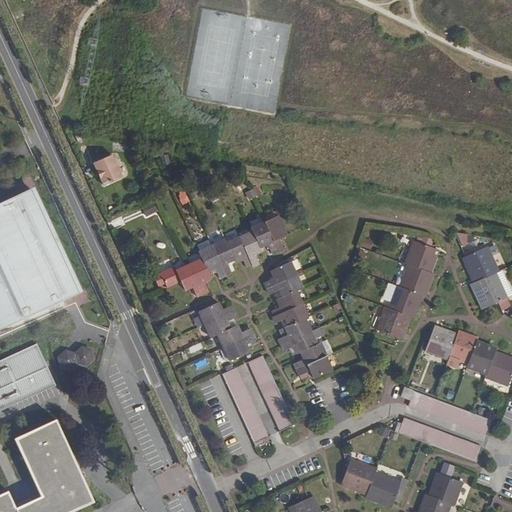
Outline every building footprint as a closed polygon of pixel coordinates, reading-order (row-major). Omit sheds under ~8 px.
[(163,165),(170,163),(167,154),(161,156),(163,165)] [(113,155),(94,163),(104,185),(123,176),(113,155)] [(0,327),(78,291),(32,189),(0,203),(0,327)] [(183,189),(176,194),(184,205),(190,200),(183,189)] [(253,189),(246,193),(249,198),(256,195),(253,189)] [(142,207),(147,216),(157,210),(152,201),(142,207)] [(278,215),(264,221),(277,250),(282,248),(278,238),(286,234),(278,215)] [(277,250),(264,221),(251,227),(253,231),(260,246),(267,243),(272,252),(277,250)] [(260,246),(253,231),(240,237),(251,262),(254,266),(258,263),(254,252),(261,250),(260,246)] [(251,262),(240,237),(227,243),(234,259),(235,259),(236,261),(243,258),(246,265),(251,262)] [(234,259),(227,243),(225,239),(212,245),(226,274),(230,271),(226,261),(234,259)] [(408,264),(430,272),(437,255),(434,255),(436,249),(415,241),(406,263),(408,264)] [(226,274),(212,245),(199,251),(202,258),(207,270),(215,266),(220,277),(226,274)] [(487,248),(466,258),(469,264),(466,265),(474,284),(495,275),(498,273),(487,248)] [(207,270),(202,258),(189,264),(202,293),(208,291),(203,280),(211,277),(207,270)] [(265,282),(268,288),(296,275),(290,262),(272,271),(275,278),(265,282)] [(202,293),(189,264),(176,270),(175,268),(155,276),(159,285),(165,281),(167,286),(181,280),(184,289),(192,286),(196,295),(202,293)] [(419,294),(422,295),(424,290),(427,290),(433,274),(430,273),(430,272),(408,264),(400,287),(419,294)] [(511,294),(502,272),(498,273),(495,275),(506,299),(511,296),(511,294)] [(280,289),(284,296),(296,291),(302,288),(296,275),(268,288),(270,293),(280,289)] [(495,275),(474,284),(471,286),(480,305),(483,303),(485,309),(506,299),(495,275)] [(413,317),(419,301),(416,300),(419,294),(400,287),(399,287),(396,286),(388,308),(410,316),(413,317)] [(274,310),(276,316),(302,304),(296,291),(284,296),(277,299),(280,307),(274,310)] [(199,310),(205,324),(233,310),(231,305),(221,309),(218,302),(199,310)] [(285,318),(289,326),(304,318),(307,316),(302,304),(276,316),(274,317),(276,322),(285,318)] [(401,338),(410,316),(388,308),(385,307),(377,329),(401,338)] [(211,337),(218,334),(230,328),(227,321),(236,316),(233,310),(205,324),(211,337)] [(279,339),(282,344),(310,331),(304,318),(289,326),(286,327),(288,334),(279,339)] [(230,328),(218,334),(224,346),(253,334),(250,328),(240,333),(237,325),(230,328)] [(447,359),(449,356),(456,335),(440,328),(439,332),(433,329),(425,350),(447,359)] [(310,331),(282,344),(285,350),(294,346),(297,353),(301,351),(316,344),(310,331)] [(468,363),(475,345),(476,342),(470,340),(471,337),(458,331),(457,335),(456,335),(449,356),(468,363)] [(253,334),(224,346),(230,360),(249,351),(245,344),(255,339),(253,334)] [(170,354),(177,351),(173,340),(166,343),(170,354)] [(316,344),(301,351),(304,359),(295,363),(297,369),(325,355),(320,342),(316,344)] [(496,349),(483,344),(481,347),(475,345),(468,363),(467,366),(486,374),(494,352),(496,349)] [(0,409),(54,384),(36,345),(0,361),(0,409)] [(90,350),(81,347),(75,353),(67,351),(59,356),(61,366),(69,369),(75,363),(78,363),(84,366),(92,360),(90,350)] [(511,358),(494,352),(486,374),(485,377),(507,385),(511,373),(511,362),(510,361),(511,358)] [(325,355),(297,369),(300,374),(310,370),(313,377),(332,369),(325,355)] [(291,418),(288,411),(285,404),(282,397),(278,390),(275,383),(272,377),(269,369),(266,363),(263,356),(248,362),(252,369),(255,375),(258,382),(261,390),(264,396),(267,404),(270,410),(273,417),(276,424),(280,431),(294,424),(291,418)] [(195,370),(208,364),(205,358),(192,363),(195,370)] [(232,394),(235,401),(238,407),(241,415),(244,421),(248,429),(250,435),(255,446),(264,442),(263,438),(268,436),(265,429),(262,423),(259,415),(256,409),(252,401),(250,395),(246,387),(243,380),(241,375),(237,367),(223,373),(226,380),(229,387),(232,394)] [(401,396),(411,400),(414,391),(404,388),(401,396)] [(411,400),(409,404),(408,406),(486,435),(492,421),(414,391),(411,400)] [(404,418),(403,421),(402,424),(399,433),(476,462),(481,447),(404,418)] [(72,511),(94,502),(57,420),(15,439),(42,498),(18,509),(9,492),(0,495),(0,511),(72,511)] [(377,434),(388,437),(390,429),(380,426),(377,434)] [(341,485),(366,494),(375,473),(376,470),(351,460),(341,485)] [(443,462),(441,473),(452,476),(455,465),(443,462)] [(365,498),(385,505),(386,502),(392,504),(400,483),(375,473),(366,494),(365,498)] [(437,475),(429,497),(449,505),(453,506),(462,484),(437,475)] [(319,511),(313,496),(289,507),(291,511),(319,511)] [(424,509),(422,511),(446,511),(449,505),(429,497),(426,496),(420,508),(424,509)]
